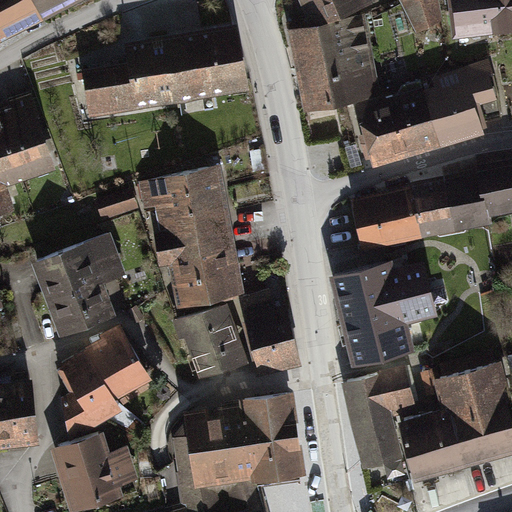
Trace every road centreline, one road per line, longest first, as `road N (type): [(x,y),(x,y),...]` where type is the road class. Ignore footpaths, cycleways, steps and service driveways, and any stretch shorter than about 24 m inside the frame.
road 1 (residential): [(25,511),(22,492),(46,438),(39,353),(131,316),(181,385),(201,391),(324,365)]
road 2 (residential): [(299,192),(511,150)]
road 3 (residential): [(253,0),(299,192)]
road 4 (residential): [(299,192),(324,365)]
road 5 (residential): [(324,365),(347,511)]
road 6 (residential): [(0,60),(128,0)]
